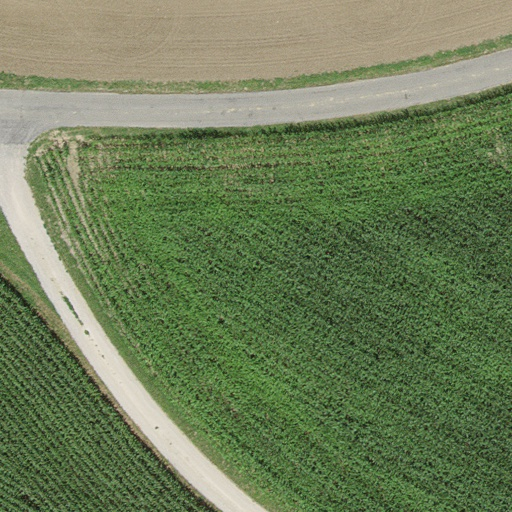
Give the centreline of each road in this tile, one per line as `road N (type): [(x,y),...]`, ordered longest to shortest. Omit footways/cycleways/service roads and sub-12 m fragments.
road 1 (unclassified): [(511,69),(321,106),(0,124)]
road 2 (track): [(19,124),(38,274),(172,458),(244,511)]
